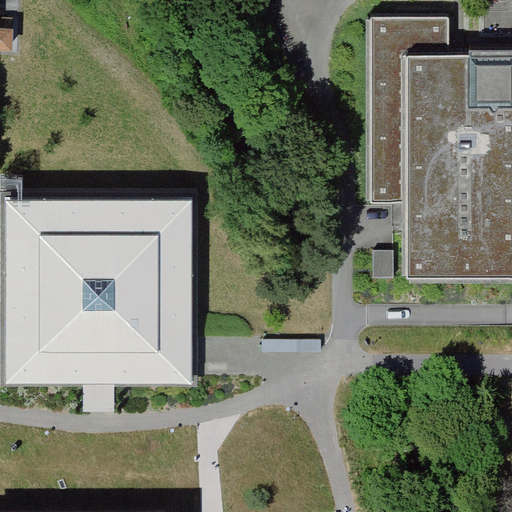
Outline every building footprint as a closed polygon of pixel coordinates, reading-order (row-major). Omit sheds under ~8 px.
[(0,43),(15,44),(15,14),(0,13),(0,43)] [(448,14),(371,15),(371,202),(407,201),(407,229),(407,275),(511,275),(511,48),(450,50),(448,14)] [(197,193),(3,192),(2,383),(84,384),(114,384),(196,384),(197,193)] [(373,249),(374,276),(398,275),(397,248),(373,249)] [(321,338),(262,338),(262,351),(321,351),(321,338)] [(114,384),(84,384),(83,410),(114,410),(114,384)]
